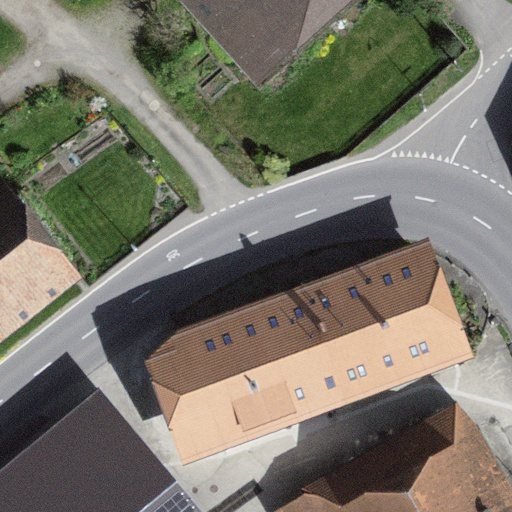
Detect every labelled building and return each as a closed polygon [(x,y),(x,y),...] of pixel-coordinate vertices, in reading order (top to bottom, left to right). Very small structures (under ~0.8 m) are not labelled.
[(160,0),(226,73),(308,0),(160,0)] [(0,283),(50,244),(0,181),(0,283)] [(163,453),(463,351),(423,234),(160,324),(166,342),(129,355),(163,453)] [(504,511),(450,418),(288,509),(289,511),(504,511)] [(159,511),(88,422),(0,492),(0,511),(159,511)]
